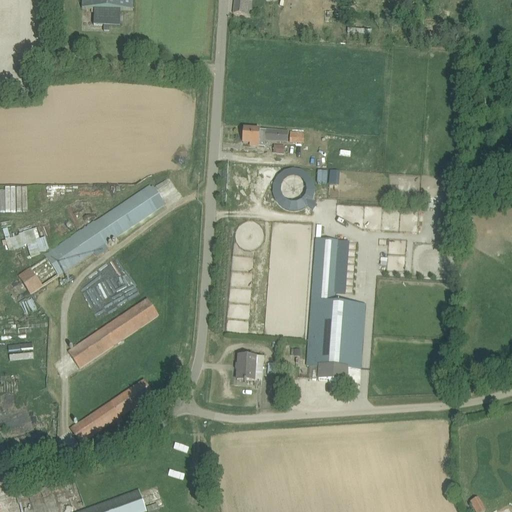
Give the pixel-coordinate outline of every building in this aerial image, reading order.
[(104,26),(104,32),(109,32),(110,26),(120,27),(121,10),(133,11),(133,0),(81,0),(82,9),(94,9),(94,26),(104,26)] [(248,0),(234,0),(233,14),(247,16),(248,0)] [(265,147),(265,142),(266,131),(261,130),(244,129),(243,143),(251,144),(251,147),(259,147),(265,147)] [(272,130),(272,131),(266,131),(265,142),(271,142),(287,143),(288,132),(272,130)] [(290,143),(304,144),(305,133),(290,132),(290,143)] [(277,147),(277,155),(286,155),(286,147),(277,147)] [(268,178),(279,215),(309,206),(310,211),(318,208),(305,167),(268,178)] [(339,171),(331,170),(330,184),(338,184),(339,171)] [(316,198),(326,198),(327,187),(317,186),(316,198)] [(28,187),(4,188),(5,191),(0,191),(0,209),(0,212),(29,212),(28,187)] [(104,246),(165,205),(154,188),(19,278),(30,295),(95,252),(98,257),(107,251),(104,246)] [(443,211),(442,237),(452,238),(454,212),(443,211)] [(6,238),(9,251),(30,247),(32,256),(51,252),(47,237),(41,239),(39,230),(6,238)] [(315,240),(308,366),(318,367),(349,369),(362,370),(366,305),(335,303),(340,242),(315,240)] [(340,243),(336,294),(346,295),(350,243),(340,243)] [(80,369),(159,316),(148,300),(69,353),(80,369)] [(36,358),(35,346),(10,347),(10,360),(36,358)] [(264,359),(239,357),(237,381),(245,381),(245,383),(247,383),(247,381),(262,383),(264,359)] [(276,365),(268,365),(268,375),(276,376),(276,365)] [(318,367),(317,376),(317,380),(348,382),(349,369),(318,367)] [(71,430),(80,444),(115,421),(118,425),(122,421),(120,417),(153,395),(145,381),(71,430)] [(46,453),(58,450),(56,445),(45,448),(46,453)] [(142,511),(147,510),(140,493),(87,511),(142,511)] [(470,502),(475,511),(484,511),(486,511),(479,498),(470,502)]
